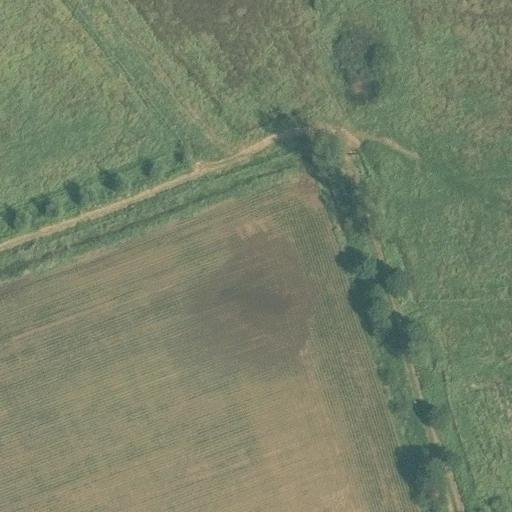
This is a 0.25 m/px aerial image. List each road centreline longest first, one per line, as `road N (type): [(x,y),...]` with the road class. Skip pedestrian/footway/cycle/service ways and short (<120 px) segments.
road 1 (track): [(456,511),(343,157),(313,124)]
road 2 (track): [(225,165),(0,249)]
road 3 (track): [(511,174),(456,176),(355,124),(313,124)]
road 4 (track): [(225,165),(97,0)]
